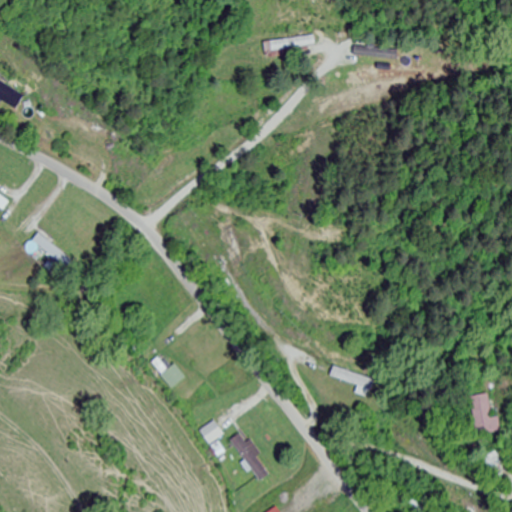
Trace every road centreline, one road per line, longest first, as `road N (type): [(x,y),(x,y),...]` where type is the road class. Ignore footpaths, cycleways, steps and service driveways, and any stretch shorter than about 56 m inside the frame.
road 1 (residential): [(368,511),(143,227),(0,136)]
road 2 (residential): [(143,227),(247,146),(336,53)]
